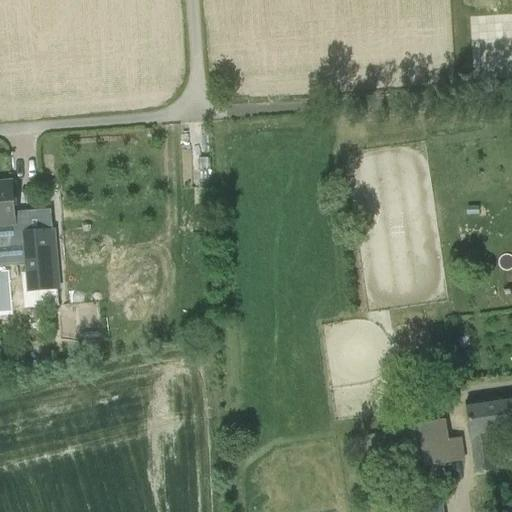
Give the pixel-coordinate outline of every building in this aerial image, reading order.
[(502,6),(462,8),(465,69),(505,67),(502,6)] [(12,182),(0,182),(0,226),(15,225),(12,182)] [(50,271),(46,231),(26,233),(31,291),(58,289),(56,271),(50,271)] [(432,354),(400,358),(402,383),(435,379),(432,354)] [(511,434),(511,396),(465,402),(474,473),(494,470),(490,437),(511,434)] [(448,440),(445,420),(410,425),(417,468),(464,461),(461,438),(448,440)]
